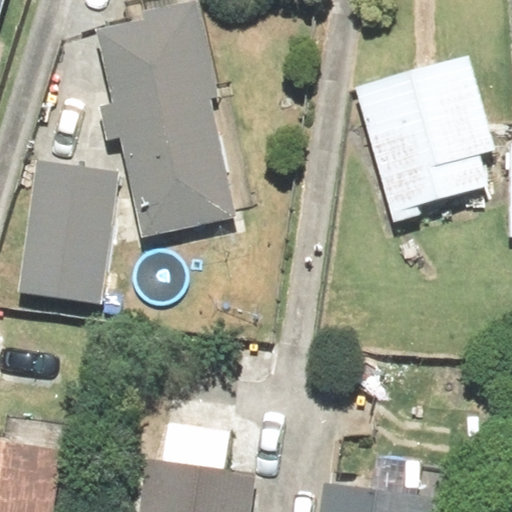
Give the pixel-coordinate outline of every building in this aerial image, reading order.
[(0,0),(0,72),(22,0),(0,0)] [(220,8),(118,28),(160,240),(255,222),(230,98),(238,96),(220,8)] [(487,57),(371,88),(408,224),(441,215),(438,205),(507,187),(498,156),(511,152),(487,57)] [(125,175),(45,165),(28,296),(109,306),(125,175)] [(0,511),(68,511),(76,447),(0,438),(0,511)] [(266,511),(271,475),(156,463),(151,511),(266,511)] [(449,511),(451,496),(338,483),(335,511),(449,511)]
